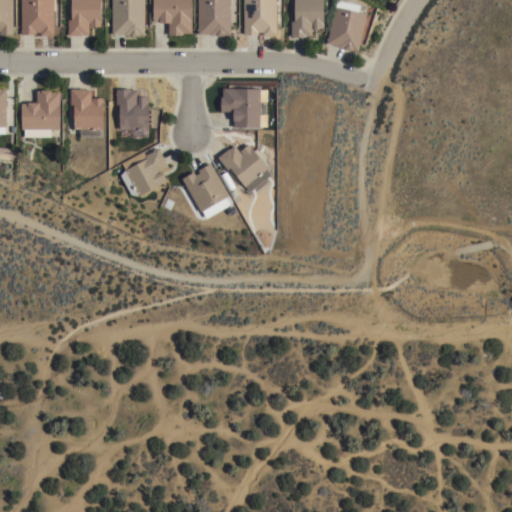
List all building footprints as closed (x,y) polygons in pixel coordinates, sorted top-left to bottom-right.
[(0,0),(12,0),(13,36),(0,36),(0,0)] [(21,0),(53,0),(53,37),(40,37),(40,33),(35,33),(35,35),(21,35),(21,0)] [(100,0),(100,28),(88,28),(88,36),(67,36),(67,21),(71,21),(71,0),(100,0)] [(144,0),(144,37),(137,37),(137,38),(130,38),(130,36),(123,36),(123,35),(111,35),(111,0),(144,0)] [(191,0),(191,34),(182,34),(182,36),(168,36),(168,24),(159,24),(159,23),(153,23),(153,0),(191,0)] [(198,0),(230,0),(230,36),(224,36),(224,37),(216,37),(216,36),(209,36),(209,35),(198,35),(198,0)] [(242,0),(275,0),(275,36),(262,36),(262,33),(257,33),(257,35),(243,35),(242,0)] [(322,0),(323,29),(319,29),(319,30),(311,31),(311,37),(290,38),(290,21),(293,20),(293,0),(322,0)] [(351,51),(351,52),(344,50),(344,49),(337,48),(337,47),(326,44),(334,7),(335,8),(336,1),(360,6),(358,13),(366,15),(357,52),(351,51)] [(232,128),(232,123),(232,113),(219,112),(220,98),(221,98),(221,89),(259,90),(258,128),(232,128)] [(102,131),(101,131),(101,138),(79,138),(79,131),(73,131),(73,106),(70,106),(70,90),(84,90),(84,91),(90,91),(91,99),(102,99),(102,131)] [(119,105),(115,105),(115,90),(130,90),(130,91),(136,91),(136,103),(138,103),(138,98),(144,98),(144,99),(148,99),(148,131),(119,131),(119,105)] [(21,104),(36,104),(36,91),(50,91),(50,93),(59,93),(59,131),(50,131),(50,138),(23,138),(23,131),(21,131),(21,104)] [(226,171),(216,159),(233,146),(238,153),(247,146),(266,170),(265,171),(270,176),(248,193),(244,188),(243,188),(228,169),(226,171)] [(146,160),(144,157),(158,149),(167,168),(161,171),(166,182),(138,197),(125,171),(146,160)] [(227,198),(199,213),(181,180),(192,173),(194,176),(198,174),(196,172),(209,164),(227,198)] [(200,208),(203,216),(228,206),(225,199),(200,208)]
